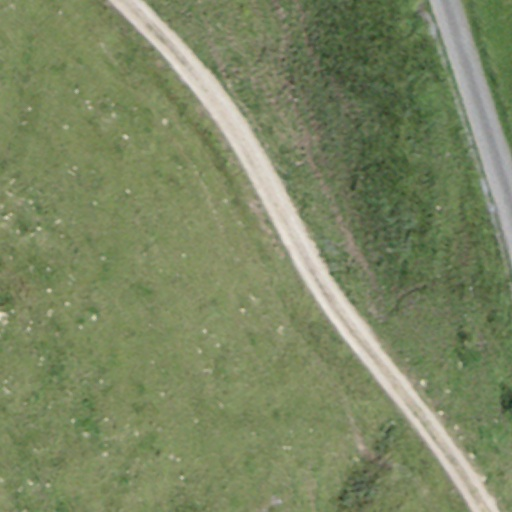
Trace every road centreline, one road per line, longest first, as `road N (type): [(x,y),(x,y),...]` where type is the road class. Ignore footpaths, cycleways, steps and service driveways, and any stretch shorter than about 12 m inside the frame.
road 1 (track): [(483,511),(412,402),(342,315),(224,108),(123,0)]
road 2 (unclassified): [(446,0),(511,206)]
